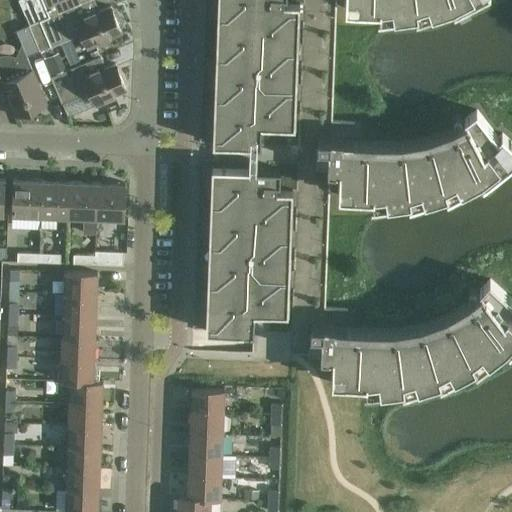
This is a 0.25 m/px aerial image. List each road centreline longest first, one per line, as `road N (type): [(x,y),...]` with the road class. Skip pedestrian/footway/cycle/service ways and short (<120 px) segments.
road 1 (residential): [(134,511),(146,147)]
road 2 (residential): [(146,147),(149,0)]
road 3 (residential): [(0,142),(146,147)]
